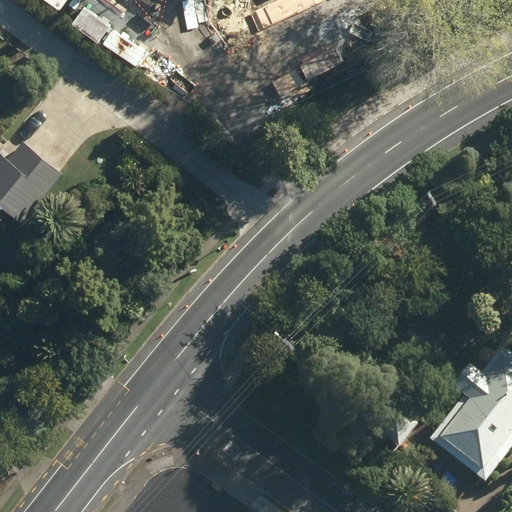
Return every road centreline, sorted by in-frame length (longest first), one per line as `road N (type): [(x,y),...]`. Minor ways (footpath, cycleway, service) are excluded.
road 1 (secondary): [(160,382),(262,258),(326,199),(440,115),(511,76)]
road 2 (residential): [(160,382),(338,511)]
road 3 (secondary): [(55,511),(160,382)]
